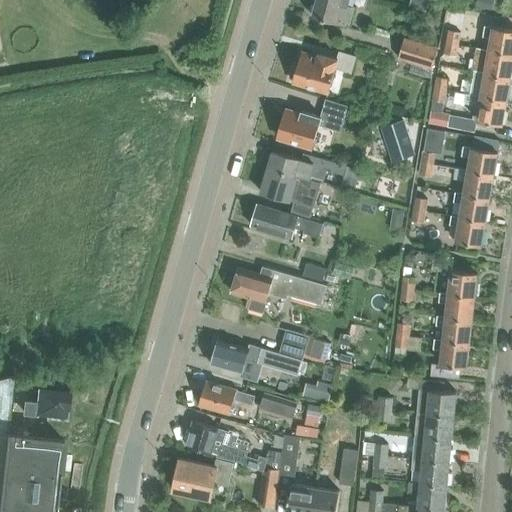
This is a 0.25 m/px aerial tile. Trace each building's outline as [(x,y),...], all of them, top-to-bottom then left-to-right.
[(316,0),(312,16),(348,26),(352,12),(351,12),(354,0),(316,0)] [(427,0),(411,0),(410,5),(425,9),(427,0)] [(491,37),(488,49),(511,53),(511,28),(484,24),(482,35),(491,37)] [(448,29),(446,41),(460,43),(461,31),(448,29)] [(399,58),(432,68),(439,46),(405,37),(399,58)] [(446,41),(444,52),(458,55),(460,43),(446,41)] [(474,71),(484,73),(511,77),(511,71),(511,53),(488,49),(476,47),(472,70),(474,70),(474,71)] [(350,72),(355,56),(340,51),(338,58),(319,52),(317,58),(302,53),(293,81),(328,92),(336,67),(350,72)] [(474,71),(470,94),(480,96),(507,101),(511,77),(484,73),(474,71)] [(436,74),(434,85),(437,86),(448,88),(450,77),(436,74)] [(432,109),(429,122),(449,126),(451,113),(443,112),(448,88),(437,86),(434,85),(431,99),(432,100),(432,109)] [(479,103),(476,118),(476,120),(503,125),(507,101),(480,96),(470,94),(466,94),(465,101),(479,103)] [(339,130),(343,116),(347,105),(326,98),(323,110),(321,116),(301,110),(300,114),(285,110),(277,137),(312,147),(319,124),(339,130)] [(415,153),(404,120),(393,123),(382,128),(393,160),(415,153)] [(463,145),(461,155),(470,157),(468,171),(494,176),(498,152),(463,145)] [(348,166),(322,158),(304,152),(302,158),(273,149),(268,167),(298,175),(309,179),(323,182),(327,170),(332,171),(337,173),(345,176),(341,188),(354,192),(355,185),(360,170),(348,166)] [(421,160),(420,161),(422,162),(434,164),(436,151),(424,150),(422,149),(421,160)] [(420,161),(418,174),(420,174),(432,176),(434,164),(422,162),(420,161)] [(298,175),(268,167),(261,191),(290,200),(294,201),(291,211),(342,226),(345,216),(314,208),(317,195),(313,195),(313,193),(294,188),(298,175)] [(468,171),(464,194),(490,199),(494,176),(468,171)] [(455,192),(453,202),(462,203),(459,217),(485,222),(490,199),(464,194),(455,192)] [(415,195),(413,207),(427,210),(429,198),(415,195)] [(257,204),(251,225),(292,236),(294,227),(304,230),(307,219),(257,204)] [(427,210),(413,207),(410,220),(424,222),(427,210)] [(451,216),(449,225),(458,226),(455,241),(481,246),(485,222),(459,217),(451,216)] [(303,231),(319,236),(323,223),(307,218),(307,219),(304,230),(303,231)] [(392,218),(391,228),(402,230),(403,220),(392,218)] [(437,270),(451,272),(451,270),(452,270),(453,257),(439,255),(437,270)] [(309,265),(305,278),(324,284),(328,271),(309,265)] [(275,269),(273,277),(239,267),(232,292),(251,297),(249,308),(264,312),(266,302),(269,292),(287,298),(288,294),(322,304),(327,285),(324,284),(305,278),(275,269)] [(451,272),(448,294),(476,297),(478,273),(452,270),(451,270),(451,272)] [(403,275),(402,287),(415,288),(416,276),(403,275)] [(415,288),(402,287),(400,299),(414,300),(415,288)] [(439,293),(438,302),(447,303),(445,317),(473,320),(476,297),(448,294),(439,293)] [(437,316),(436,325),(444,326),(443,341),(470,344),(473,320),(445,317),(437,316)] [(397,321),(396,333),(410,335),(411,323),(397,321)] [(287,329),(280,353),(302,360),(303,357),(309,335),(287,329)] [(343,333),(340,345),(348,346),(350,335),(343,333)] [(396,333),(394,353),(405,355),(406,347),(420,349),(422,336),(410,335),(396,333)] [(309,335),(303,357),(324,363),(326,359),(331,342),(309,335)] [(242,372),(246,358),(258,361),(298,373),(298,372),(302,374),(306,361),(302,360),(280,353),(262,348),(251,343),(248,348),(218,339),(211,363),(242,372)] [(434,340),(433,349),(442,350),(440,365),(467,368),(470,344),(443,341),(434,340)] [(0,430),(7,431),(13,376),(0,379),(0,430)] [(457,391),(444,390),(444,381),(421,379),(418,411),(454,415),(457,391)] [(318,380),(315,394),(307,393),(306,397),(313,398),(314,397),(328,400),(332,383),(318,380)] [(252,405),(255,395),(206,381),(199,403),(231,413),(235,399),(252,405)] [(20,412),(64,417),(68,389),(37,385),(35,402),(21,401),(20,412)] [(265,390),(259,409),(292,419),(297,400),(265,390)] [(379,395),(378,406),(392,407),(393,396),(379,395)] [(309,402),(306,421),(319,423),(322,405),(309,402)] [(392,407),(378,406),(377,418),(391,420),(392,407)] [(416,434),(425,435),(452,438),(454,415),(418,411),(416,434)] [(216,455),(236,461),(263,469),(267,456),(259,454),(258,458),(248,455),(249,449),(247,448),(248,444),(236,440),(238,435),(229,433),(229,430),(195,420),(187,445),(217,453),(216,455)] [(0,511),(52,511),(61,441),(0,434),(0,511)] [(452,438),(425,435),(416,434),(413,458),(450,461),(452,438)] [(285,435),(283,450),(280,469),(279,474),(294,476),(300,437),(285,435)] [(363,452),(374,453),(388,455),(389,443),(364,440),(363,452)] [(266,469),(269,469),(269,468),(280,469),(283,450),(269,448),(266,469)] [(340,483),(354,485),(359,450),(345,448),(340,483)] [(388,455),(374,453),(372,477),(384,478),(385,466),(387,466),(388,455)] [(229,486),(234,464),(216,458),(214,465),(180,457),(172,489),(211,498),(214,482),(229,486)] [(421,470),(420,482),(447,485),(450,461),(413,458),(412,469),(421,470)] [(269,468),(269,469),(268,470),(264,470),(259,504),(274,507),(279,474),(280,469),(269,468)] [(419,490),(418,506),(445,508),(447,485),(420,482),(408,481),(408,489),(419,490)] [(286,511),(311,511),(315,487),(290,484),(286,511)] [(315,487),(311,511),(335,511),(339,491),(315,487)] [(373,490),(372,502),(383,503),(384,491),(378,490),(373,490)] [(444,511),(445,508),(418,506),(383,503),(372,502),(370,511),(444,511)]
